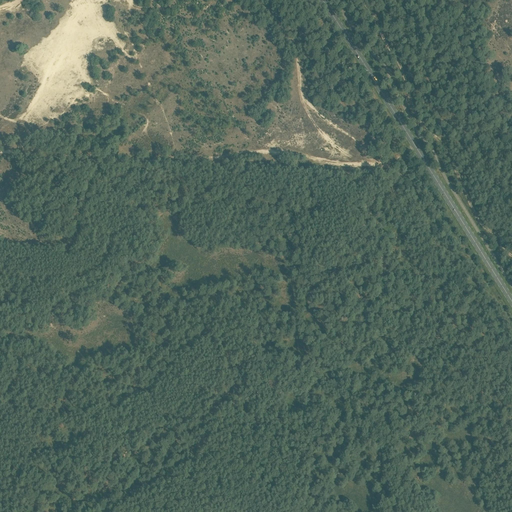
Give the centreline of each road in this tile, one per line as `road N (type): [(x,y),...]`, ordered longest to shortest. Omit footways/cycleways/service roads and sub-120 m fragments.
road 1 (primary): [(511,301),(322,0)]
road 2 (track): [(511,183),(452,127),(459,110),(511,92)]
